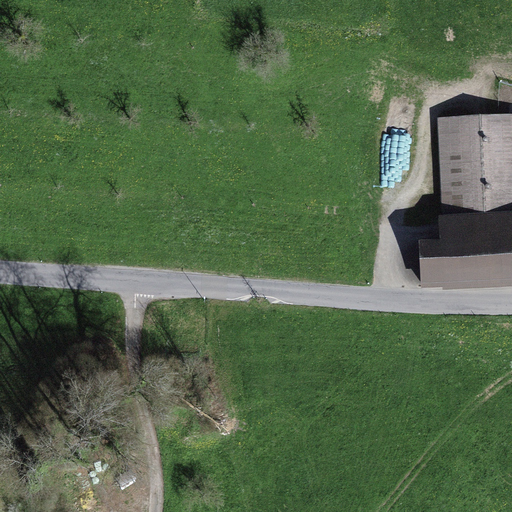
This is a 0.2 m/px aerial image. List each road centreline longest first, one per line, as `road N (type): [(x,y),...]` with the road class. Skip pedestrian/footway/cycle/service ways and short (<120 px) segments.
road 1 (residential): [(511,303),(400,307),(130,283)]
road 2 (residential): [(130,283),(155,511)]
road 3 (residential): [(130,283),(0,272)]
